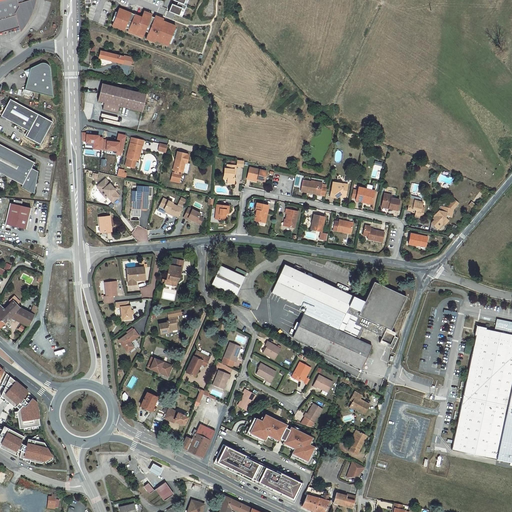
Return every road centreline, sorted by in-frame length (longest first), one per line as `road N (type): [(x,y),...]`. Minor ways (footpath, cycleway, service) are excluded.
road 1 (residential): [(237,237),(244,191),(398,222),(393,263)]
road 2 (residential): [(359,501),(428,270)]
road 3 (secondary): [(76,255),(69,47)]
road 4 (residential): [(278,397),(241,376),(251,328),(201,291),(201,241)]
road 5 (secondary): [(294,511),(113,420)]
road 6 (secondary): [(104,435),(272,511)]
road 7 (unclassified): [(237,237),(393,263)]
road 8 (unknown): [(219,434),(304,476),(298,511)]
road 9 (unclassified): [(76,255),(201,241)]
road 10 (unclassified): [(428,270),(511,178)]
